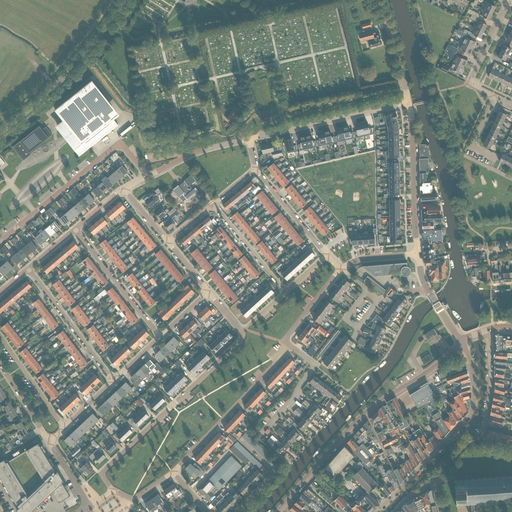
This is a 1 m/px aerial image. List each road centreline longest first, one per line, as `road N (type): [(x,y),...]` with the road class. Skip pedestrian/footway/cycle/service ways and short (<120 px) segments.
road 1 (residential): [(112,490),(100,473),(242,340),(208,293)]
road 2 (tertiary): [(278,511),(364,412),(461,342)]
road 3 (residential): [(375,511),(471,412),(472,375),(461,342)]
road 4 (residential): [(0,243),(113,147),(125,148),(148,176)]
road 5 (secondary): [(0,133),(64,77),(124,0)]
road 6 (residential): [(173,472),(289,346)]
road 7 (unclassified): [(249,139),(408,102)]
road 8 (tertiary): [(418,254),(408,102)]
road 9 (residential): [(113,381),(29,268)]
road 10 (residential): [(160,337),(75,229)]
